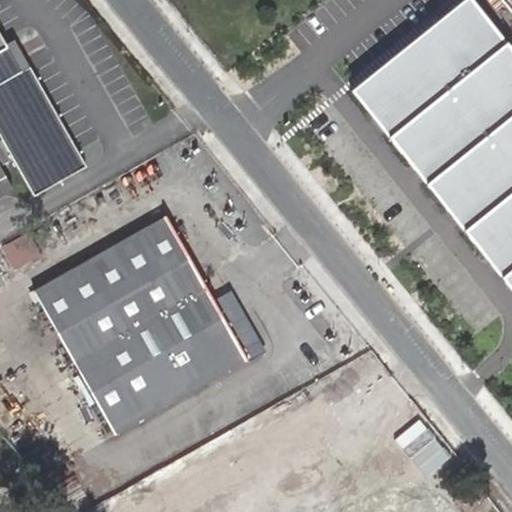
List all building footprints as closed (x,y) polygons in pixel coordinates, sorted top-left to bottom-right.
[(511,49),(472,0),(462,0),(350,91),(511,290),(511,49)] [(0,15),(0,35),(7,47),(5,49),(19,72),(29,66),(0,15)] [(0,135),(3,141),(15,161),(34,196),(86,166),(29,66),(19,72),(5,49),(7,47),(0,35),(0,135)] [(0,198),(14,191),(1,168),(15,161),(3,141),(0,142),(0,198)] [(66,348),(76,366),(115,434),(261,353),(242,319),(228,327),(165,216),(34,292),(66,348)] [(0,246),(0,249),(11,270),(40,254),(27,232),(0,246)] [(249,511),(333,472),(309,423),(127,511),(249,511)] [(436,511),(414,461),(358,485),(369,511),(436,511)]
